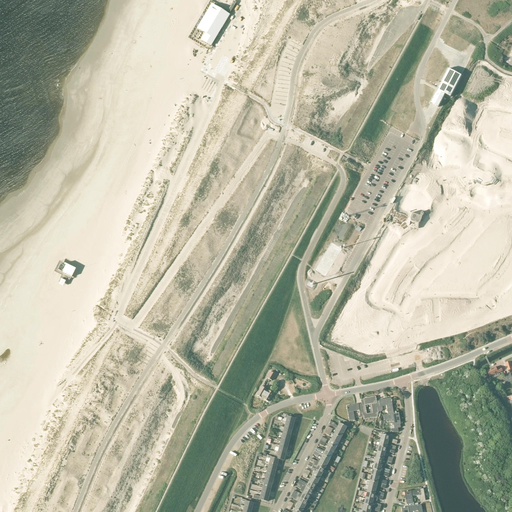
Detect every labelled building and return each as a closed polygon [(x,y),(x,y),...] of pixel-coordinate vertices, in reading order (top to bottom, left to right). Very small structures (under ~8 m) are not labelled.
[(210,3),(196,28),(204,32),(199,40),(212,48),(231,15),(210,3)] [(483,71),(480,73),(486,79),(490,76),(487,73),(488,71),(490,70),(484,64),(483,66),(481,69),(484,70),(483,71)] [(448,69),(430,103),(438,107),(445,94),(450,97),(461,76),(448,69)] [(478,75),(467,84),(472,90),(476,88),(474,85),(479,82),(481,85),(484,82),(478,75)] [(499,80),(497,84),(508,88),(511,80),(504,77),(502,81),(499,80)] [(465,87),(457,97),(463,101),(465,100),(464,99),(468,93),(470,94),(471,92),(465,87)] [(485,90),(485,97),(485,98),(487,98),(487,97),(488,97),(488,96),(493,96),(493,97),(495,97),(495,98),(497,98),(497,97),(497,91),(485,90)] [(478,93),(469,102),(473,106),(474,107),(476,106),(475,105),(476,104),(476,103),(479,100),(480,100),(481,99),(482,100),(483,99),(482,98),(482,97),(478,93)] [(499,98),(498,99),(500,100),(501,99),(502,100),(503,99),(507,102),(506,103),(507,104),(507,105),(508,106),(509,105),(511,100),(511,99),(502,93),(499,98)] [(455,102),(453,114),(461,115),(461,113),(460,112),(461,105),(462,105),(462,103),(455,102)] [(466,108),(465,120),(471,121),(473,121),(473,119),(472,119),(472,117),(471,117),(472,112),(473,111),(474,111),(474,109),(473,109),(473,108),(466,108)] [(495,115),(492,121),(503,126),(506,121),(507,119),(505,118),(504,119),(503,119),(502,119),(498,117),(497,116),(498,115),(496,114),(495,115)] [(456,120),(453,127),(460,130),(463,124),(456,120)] [(488,120),(484,126),(491,131),(495,125),(488,120)] [(511,131),(502,128),(499,137),(503,138),(504,135),(510,136),(509,140),(511,140),(511,131)] [(440,131),(436,138),(443,143),(449,133),(445,130),(444,133),(440,131)] [(484,135),(483,136),(485,138),(486,137),(487,137),(488,137),(492,140),(491,140),(493,141),(492,142),(494,143),(495,142),(498,137),(488,130),(484,135)] [(463,132),(462,144),(468,145),(470,145),(470,143),(469,143),(469,141),(468,141),(468,136),(469,136),(469,135),(471,135),(471,133),(469,133),(469,132),(463,132)] [(451,146),(447,147),(448,156),(462,155),(461,146),(457,147),(457,150),(451,150),(451,146)] [(468,148),(465,153),(475,160),(478,156),(479,154),(477,153),(477,154),(475,153),(475,154),(471,151),(472,150),(470,149),(471,148),(469,147),(468,148)] [(432,150),(428,158),(434,160),(438,153),(432,150)] [(483,154),(481,155),(481,156),(483,162),(495,159),(493,153),(493,151),(490,152),(491,153),(489,154),(490,154),(485,156),(485,155),(483,155),(483,154)] [(498,156),(493,163),(499,167),(503,160),(498,156)] [(463,161),(457,163),(459,171),(465,169),(463,161)] [(444,164),(442,170),(450,173),(452,167),(444,164)] [(479,166),(475,166),(476,175),(490,174),(489,165),(485,166),(486,169),(479,169),(479,166)] [(506,165),(503,165),(503,175),(511,173),(511,168),(507,169),(506,165)] [(419,172),(418,177),(426,178),(427,175),(427,173),(429,174),(431,171),(431,169),(423,169),(423,171),(423,173),(419,172)] [(478,181),(477,189),(488,191),(489,187),(486,186),(486,182),(478,181)] [(453,185),(447,187),(449,195),(455,194),(453,185)] [(497,188),(492,195),(498,199),(503,192),(497,188)] [(441,192),(434,193),(435,201),(442,200),(441,192)] [(475,200),(475,201),(477,202),(477,201),(478,201),(479,200),(483,202),(485,203),(484,204),(486,205),(487,203),(488,197),(476,194),(475,200)] [(447,211),(446,213),(447,214),(451,218),(460,209),(455,205),(454,204),(453,205),(454,206),(453,207),(453,208),(450,212),(449,211),(448,212),(447,211)] [(464,216),(462,217),(468,222),(476,213),(471,208),(469,210),(470,211),(465,216),(464,216)] [(412,213),(411,218),(411,221),(417,223),(417,228),(419,228),(419,223),(421,222),(424,212),(423,212),(422,212),(421,212),(420,215),(412,213)] [(508,216),(502,221),(506,226),(511,221),(508,216)] [(436,225),(435,227),(436,228),(441,231),(449,221),(444,218),(443,217),(441,219),(442,219),(441,221),(442,221),(439,225),(438,224),(437,226),(436,225)] [(453,227),(452,229),(458,234),(466,225),(460,219),(459,221),(460,222),(455,227),(453,227)] [(491,223),(488,227),(493,232),(497,228),(491,223)] [(390,231),(372,262),(380,266),(397,235),(390,231)] [(421,237),(419,238),(420,239),(423,244),(434,237),(430,232),(429,231),(427,232),(428,233),(427,234),(427,235),(423,238),(423,237),(422,238),(421,237)] [(443,238),(442,240),(447,245),(456,236),(450,231),(448,232),(449,234),(444,239),(443,238)] [(483,232),(479,236),(485,241),(489,237),(483,232)] [(475,241),(471,245),(477,251),(480,246),(475,241)] [(402,251),(401,252),(402,253),(402,254),(406,258),(415,249),(411,245),(410,244),(408,245),(409,246),(408,247),(408,248),(405,251),(404,251),(403,252),(402,251)] [(427,251),(425,253),(430,259),(439,251),(435,245),(433,246),(433,248),(428,252),(427,251)] [(504,246),(501,251),(508,255),(511,250),(504,246)] [(466,250),(462,255),(468,260),(472,256),(466,250)] [(497,255),(494,260),(500,265),(503,260),(497,255)] [(395,264),(394,265),(395,266),(395,267),(400,270),(408,261),(403,257),(402,256),(400,258),(401,259),(400,260),(401,260),(398,264),(397,263),(396,265),(395,264)] [(411,267),(410,268),(415,273),(423,264),(418,259),(416,261),(417,262),(412,267),(411,267)] [(457,260),(452,263),(457,270),(462,266),(457,260)] [(62,262),(57,272),(71,280),(76,269),(62,262)] [(490,263),(487,268),(493,273),(497,268),(490,263)] [(447,267),(442,271),(447,277),(452,274),(447,267)] [(386,279),(385,281),(386,282),(392,285),(398,274),(393,271),(391,270),(390,272),(391,273),(391,274),(391,275),(389,279),(388,278),(387,280),(386,279)] [(367,272),(364,278),(371,282),(375,276),(367,272)] [(400,280),(398,282),(404,287),(412,277),(406,272),(405,274),(406,275),(401,281),(400,280)] [(482,273),(479,277),(485,282),(489,278),(482,273)] [(435,277),(431,282),(437,287),(441,282),(435,277)] [(495,288),(493,289),(494,290),(497,295),(508,289),(505,284),(504,284),(504,282),(502,284),(502,285),(501,285),(502,286),(497,289),(497,288),(496,289),(495,288)] [(378,292),(377,294),(378,295),(384,298),(390,288),(385,284),(385,285),(383,284),(382,286),(383,286),(383,288),(381,292),(380,292),(379,293),(378,292)] [(393,296),(392,298),(399,302),(404,291),(397,287),(396,289),(397,290),(394,297),(393,296)] [(492,291),(487,295),(492,302),(497,298),(492,291)] [(351,295),(348,309),(357,311),(357,307),(354,306),(356,300),(360,301),(361,297),(351,295)] [(440,301),(437,306),(449,311),(451,306),(451,305),(452,304),(450,303),(449,304),(448,304),(448,305),(443,303),(443,302),(442,301),(442,300),(440,299),(440,301)] [(416,300),(409,305),(412,311),(420,306),(416,300)] [(469,304),(467,305),(468,307),(470,312),(482,308),(479,302),(479,300),(477,301),(477,303),(476,303),(476,304),(472,306),(471,305),(470,305),(469,304)] [(428,307),(425,307),(426,315),(431,315),(431,311),(433,310),(435,310),(434,302),(432,302),(429,304),(430,306),(428,307)] [(453,306),(452,312),(465,313),(465,307),(465,305),(463,305),(463,306),(462,306),(461,307),(457,306),(455,305),(455,304),(453,304),(453,306)] [(383,310),(381,317),(389,319),(391,313),(383,310)] [(489,311),(485,311),(485,320),(499,320),(499,311),(495,311),(495,315),(489,315),(489,311)] [(343,316),(342,321),(353,324),(355,316),(347,313),(346,317),(343,316)] [(407,318),(403,319),(406,328),(419,325),(417,316),(413,317),(414,320),(408,322),(407,318)] [(470,318),(466,319),(467,328),(481,326),(480,318),(476,318),(477,321),(470,322),(470,318)] [(382,321),(373,322),(374,331),(386,330),(385,325),(382,326),(382,321)] [(436,322),(436,330),(447,331),(448,327),(444,327),(445,322),(436,322)] [(429,328),(423,330),(425,338),(432,336),(429,328)] [(493,374),(493,375),(503,370),(502,368),(498,370),(496,367),(487,371),(490,376),(493,374)] [(275,374),(271,372),(267,378),(272,381),(275,374)] [(506,384),(511,381),(511,377),(511,373),(503,376),(506,384)] [(257,396),(263,399),(268,402),(273,393),(268,390),(268,391),(265,389),(266,389),(262,386),(257,396)] [(376,399),(375,396),(364,398),(364,399),(361,400),(361,404),(363,416),(364,420),(377,418),(378,412),(376,401),(376,400),(376,399)] [(386,405),(388,414),(393,413),(391,398),(379,400),(379,401),(376,401),(378,412),(381,412),(383,410),(382,406),(386,405)] [(359,411),(360,417),(363,416),(361,404),(358,404),(346,406),(349,422),(355,421),(353,412),(359,411)] [(393,419),(394,425),(393,425),(394,429),(390,429),(391,431),(394,433),(398,432),(398,428),(400,428),(400,424),(401,424),(399,412),(396,413),(396,412),(395,412),(395,413),(393,413),(388,414),(383,415),(384,421),(393,419)] [(287,417),(286,422),(293,424),(295,418),(288,416),(284,414),(283,416),(287,417)] [(285,424),(284,428),(292,430),(293,424),(286,422),(282,421),(281,423),(285,424)] [(335,424),(330,421),(329,424),(334,427),(337,429),(344,432),(347,427),(340,423),(338,427),(335,425),(335,424)] [(284,430),(283,434),(290,436),(292,430),(284,428),(280,427),(280,429),(284,430)] [(341,438),(344,432),(337,429),(334,434),(338,436),(341,438)] [(341,438),(338,436),(334,434),(331,432),(326,430),(324,433),(329,436),(330,434),(333,436),(331,439),(338,443),(341,438)] [(290,436),(283,434),(279,433),(278,435),(282,436),(281,440),(289,442),(290,436)] [(280,446),(279,446),(287,448),(289,442),(281,440),(277,439),(277,441),(281,442),(280,446)] [(331,439),(328,445),(335,448),(338,443),(331,439)] [(390,446),(387,445),(388,442),(380,440),(378,446),(386,448),(395,450),(396,446),(390,445),(390,446)] [(278,452),(285,454),(287,448),(279,446),(280,446),(276,445),(275,447),(279,448),(278,452)] [(333,454),(335,448),(328,445),(325,450),(333,454)] [(315,451),(320,454),(330,459),(333,454),(325,450),(324,452),(316,448),(315,451)] [(277,454),(276,459),(278,459),(284,461),(285,454),(278,452),(274,451),(274,453),(277,454)] [(322,457),(320,461),(327,464),(330,459),(320,454),(315,451),(313,454),(318,457),(319,455),(322,457)] [(384,457),(385,454),(377,452),(376,458),(383,459),(387,460),(392,462),(393,458),(387,457),(387,458),(384,457)] [(269,463),(277,465),(278,459),(276,459),(271,457),(267,455),(266,458),(270,459),(269,463)] [(311,458),(309,462),(324,470),(327,464),(320,461),(319,463),(311,458)] [(275,471),(277,465),(269,463),(265,461),(265,464),(269,465),(268,469),(275,471)] [(307,465),(312,468),(311,470),(314,471),(322,475),(324,470),(309,462),(307,465)] [(273,477),(275,471),(268,469),(264,468),(260,467),(260,468),(260,467),(259,469),(267,471),(266,475),(273,477)] [(314,471),(312,476),(319,480),(322,475),(314,471)] [(266,477),(265,481),(264,481),(272,483),(273,477),(266,475),(262,474),(262,476),(266,477)] [(312,476),(309,482),(316,485),(319,480),(312,476)] [(264,483),(263,487),(270,489),(272,483),(264,481),(265,481),(261,480),(260,482),(264,483)] [(300,480),(298,483),(303,486),(303,485),(313,491),(316,492),(319,487),(316,485),(309,482),(308,484),(300,480)] [(303,485),(303,486),(298,483),(296,486),(301,489),(300,491),(303,492),(310,496),(313,491),(303,485)] [(259,486),(259,488),(262,489),(261,493),(269,495),(270,489),(263,487),(259,486)] [(412,497),(419,495),(420,502),(425,501),(423,489),(420,489),(404,492),(407,504),(408,507),(414,506),(412,497)] [(310,496),(303,492),(302,495),(299,493),(294,490),(292,494),(308,502),(310,496)] [(267,501),(269,495),(261,493),(258,492),(257,494),(261,495),(260,497),(254,495),(253,498),(260,500),(260,499),(267,501)] [(308,502),(292,494),(291,497),(296,500),(299,501),(298,503),(305,507),(308,502)] [(245,503),(244,506),(244,507),(251,509),(253,503),(246,501),(242,500),(241,502),(245,503)] [(302,511),(305,507),(298,503),(295,508),(301,511),(302,511)]
